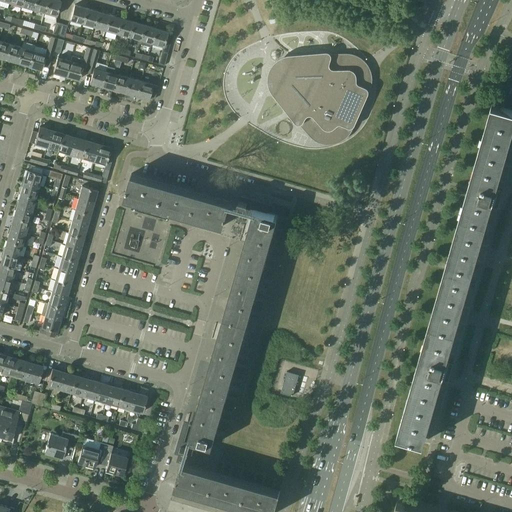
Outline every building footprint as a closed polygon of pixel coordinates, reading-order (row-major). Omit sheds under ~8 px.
[(23,0),(22,5),(33,9),(35,0),(23,0)] [(35,0),(33,9),(45,12),(47,0),(35,0)] [(59,0),(47,0),(45,12),(56,15),(61,0),(59,0)] [(70,19),(82,23),(87,8),(75,4),(70,19)] [(82,23),(94,26),(98,11),(87,8),(82,23)] [(94,26),(105,30),(110,14),(98,11),(94,26)] [(105,30),(117,33),(121,18),(110,14),(105,30)] [(117,33),(129,36),(133,21),(121,18),(117,33)] [(129,36),(140,40),(145,24),(133,21),(129,36)] [(53,33),(59,35),(62,23),(56,22),(53,33)] [(62,23),(59,35),(64,37),(68,25),(62,23)] [(145,24),(140,40),(139,43),(151,47),(152,43),(156,28),(145,24)] [(168,31),(156,28),(152,43),(163,46),(168,31)] [(34,50),(29,65),(41,69),(45,55),(52,58),(54,50),(58,38),(51,36),(46,54),(34,50)] [(64,40),(58,38),(54,50),(60,52),(64,40)] [(0,56),(6,59),(11,43),(0,40),(0,56)] [(6,59),(18,62),(22,47),(11,43),(6,59)] [(82,69),(87,70),(93,48),(87,46),(82,63),(71,60),(66,76),(79,79),(82,69)] [(18,62),(29,65),(34,50),(22,47),(18,62)] [(90,82),(102,86),(106,71),(95,68),(100,50),(93,48),(87,70),(93,72),(90,82)] [(162,52),(158,64),(164,65),(168,53),(162,52)] [(350,53),(345,53),(331,53),(296,54),(291,54),(286,56),(282,58),(278,61),(275,65),(272,70),(271,74),(270,79),(270,84),(271,89),(274,93),(276,97),(300,124),(309,135),(313,138),(317,140),(322,141),(327,142),(331,142),(340,140),(344,138),(347,135),(351,132),(353,129),(370,89),(371,85),(371,81),(371,76),(370,72),(368,68),(366,64),(362,60),(359,57),(354,55),(350,53)] [(53,72),(66,76),(71,60),(58,56),(53,72)] [(102,86),(113,89),(118,74),(106,71),(102,86)] [(113,89),(125,92),(129,77),(118,74),(113,89)] [(125,92),(136,96),(141,81),(129,77),(125,92)] [(141,81),(136,96),(148,99),(149,97),(154,99),(158,85),(141,81)] [(511,109),(502,107),(494,104),(399,435),(422,441),(439,379),(444,380),(449,362),(445,361),(489,206),(494,208),(499,189),(494,188),(511,125),(511,109)] [(35,143),(47,147),(52,130),(40,126),(37,134),(32,133),(29,142),(35,143)] [(47,147),(58,150),(63,133),(52,130),(47,147)] [(58,150),(70,154),(75,136),(63,133),(58,150)] [(70,154),(82,157),(87,140),(75,136),(70,154)] [(82,157),(94,160),(99,143),(87,140),(82,157)] [(99,143),(94,160),(106,164),(106,163),(106,161),(111,163),(115,149),(114,150),(110,148),(110,147),(99,143)] [(30,161),(42,164),(44,158),(31,154),(30,161)] [(27,169),(24,181),(39,186),(42,174),(27,169)] [(49,176),(61,179),(62,173),(50,170),(49,176)] [(125,197),(223,226),(230,202),(131,173),(125,197)] [(65,174),(60,192),(65,193),(67,187),(70,176),(65,174)] [(24,181),(20,193),(36,197),(39,186),(24,181)] [(82,185),(79,197),(94,201),(97,189),(82,185)] [(20,193),(17,205),(32,209),(36,197),(20,193)] [(79,197),(75,209),(91,213),(94,201),(79,197)] [(178,454),(187,456),(192,440),(212,445),(242,340),(243,340),(244,340),(244,339),(243,338),(278,215),(267,212),(269,207),(272,208),(263,205),(239,199),(237,207),(246,210),(253,212),(245,242),(221,324),(217,340),(192,426),(187,424),(190,414),(189,414),(185,429),(185,430),(178,454)] [(17,205),(14,217),(29,221),(32,209),(17,205)] [(75,209),(72,220),(87,225),(91,213),(75,209)] [(14,217),(10,228),(26,233),(29,221),(14,217)] [(72,220),(68,232),(84,237),(87,225),(72,220)] [(10,228),(7,240),(22,244),(26,233),(10,228)] [(68,232),(65,244),(81,248),(84,237),(68,232)] [(7,240),(4,252),(19,256),(22,244),(7,240)] [(65,244),(62,255),(77,260),(81,248),(65,244)] [(4,252),(0,264),(15,268),(19,256),(4,252)] [(62,255),(58,267),(74,272),(77,260),(62,255)] [(0,264),(0,276),(12,279),(15,268),(0,264)] [(58,267),(55,279),(71,283),(74,272),(58,267)] [(0,276),(0,288),(9,291),(12,279),(0,276)] [(55,279),(52,291),(67,295),(71,283),(55,279)] [(0,288),(0,301),(5,303),(9,291),(0,288)] [(52,291),(48,302),(64,307),(67,295),(52,291)] [(41,313),(45,314),(61,318),(64,307),(48,302),(45,301),(41,313)] [(24,308),(18,307),(15,319),(20,320),(24,308)] [(33,311),(27,309),(23,321),(29,323),(33,311)] [(61,318),(45,314),(42,325),(40,327),(39,332),(54,336),(56,331),(57,331),(61,318)] [(2,372),(14,375),(19,358),(7,355),(2,372)] [(14,375),(26,379),(31,362),(19,358),(14,375)] [(31,362),(26,379),(38,382),(43,365),(31,362)] [(48,385),(60,388),(65,371),(52,368),(48,385)] [(60,388),(72,392),(76,375),(65,371),(60,388)] [(281,392),(293,395),(299,374),(287,371),(281,392)] [(72,392),(83,395),(88,378),(76,375),(72,392)] [(83,395),(95,399),(100,381),(88,378),(83,395)] [(95,399),(107,402),(112,385),(100,381),(95,399)] [(107,402),(119,405),(123,388),(112,385),(107,402)] [(119,405),(130,409),(135,392),(123,388),(119,405)] [(31,402),(37,404),(41,392),(35,390),(31,402)] [(41,392),(37,404),(43,405),(46,393),(41,392)] [(135,392),(130,409),(142,412),(147,395),(135,392)] [(0,405),(0,441),(12,445),(15,434),(13,434),(20,411),(0,405)] [(131,428),(141,431),(145,419),(137,417),(135,424),(133,423),(131,428)] [(61,436),(50,432),(45,449),(43,449),(43,451),(64,458),(65,457),(62,456),(65,444),(75,447),(72,459),(71,459),(70,459),(72,460),(79,435),(72,433),(71,433),(63,431),(61,436)] [(95,462),(101,463),(107,443),(101,441),(99,448),(83,444),(78,460),(84,462),(83,463),(83,464),(94,467),(95,462)] [(107,443),(101,463),(107,465),(105,470),(116,473),(117,471),(122,473),(127,457),(111,452),(113,445),(107,443)] [(182,463),(182,462),(181,462),(174,486),(264,511),(274,511),(280,491),(280,490),(280,491),(182,463)] [(403,511),(406,504),(397,502),(393,511),(408,511),(406,511),(405,511),(403,511)] [(14,511),(16,508),(0,503),(0,511),(14,511)]
